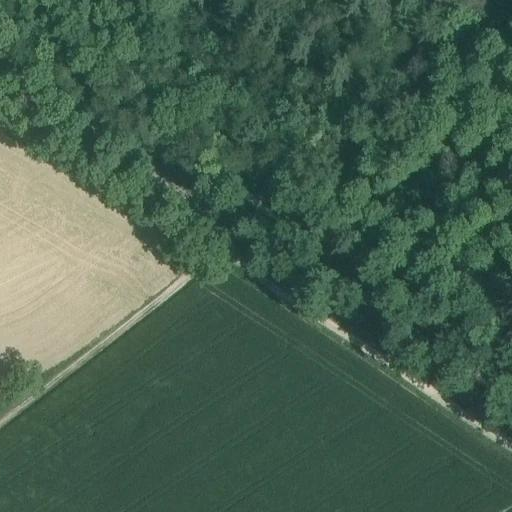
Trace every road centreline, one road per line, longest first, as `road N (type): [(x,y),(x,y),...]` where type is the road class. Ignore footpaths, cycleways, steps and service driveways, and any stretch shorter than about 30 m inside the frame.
road 1 (track): [(223,252),(245,204),(316,140),(511,8)]
road 2 (track): [(223,252),(511,430)]
road 3 (track): [(223,252),(0,419)]
road 4 (track): [(0,88),(235,221)]
